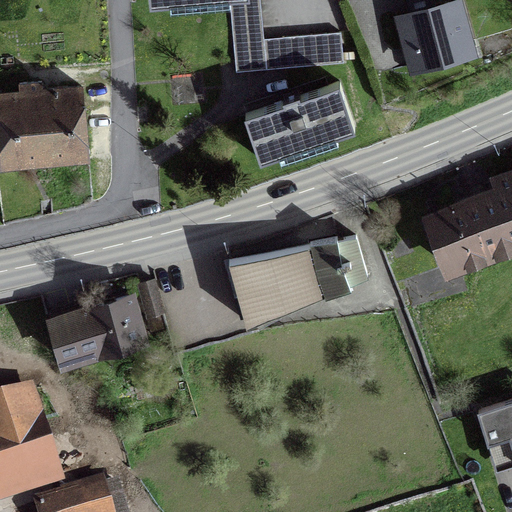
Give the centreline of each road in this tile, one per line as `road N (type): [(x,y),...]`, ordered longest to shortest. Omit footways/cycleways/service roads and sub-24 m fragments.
road 1 (primary): [(511,112),(286,201),(0,274)]
road 2 (residential): [(116,0),(126,200),(93,218),(0,240)]
